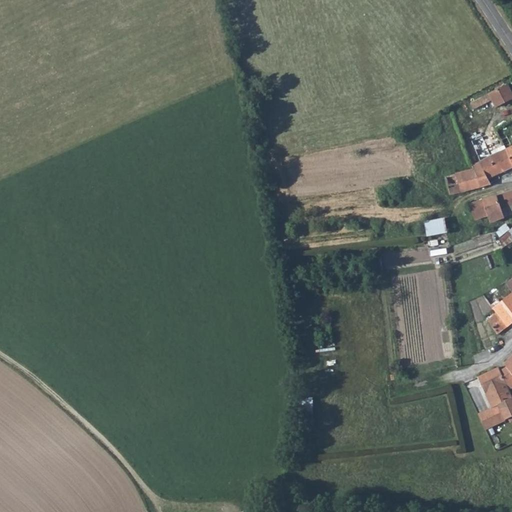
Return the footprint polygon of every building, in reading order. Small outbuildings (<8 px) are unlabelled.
[(511,97),(511,95),(506,84),(471,102),(474,108),(491,99),(495,106),(511,97)] [(511,161),(507,153),(506,151),(479,164),(483,173),(485,172),(489,180),(511,168),(511,161)] [(479,164),(472,167),(474,172),(479,187),(480,189),(492,186),(489,180),(485,172),(483,173),(479,164)] [(474,172),(462,174),(467,192),(480,189),(479,187),(474,172)] [(467,192),(462,174),(456,176),(461,193),(467,192)] [(450,196),(461,193),(456,176),(446,178),(450,196)] [(511,192),(497,197),(503,219),(511,215),(511,192)] [(503,219),(497,197),(470,205),(474,220),(486,217),(487,220),(495,217),(496,221),(503,219)] [(428,236),(448,231),(445,216),(425,221),(428,236)] [(511,227),(499,239),(503,249),(511,243),(511,227)] [(511,296),(511,291),(506,283),(494,289),(503,303),(511,296)] [(511,296),(503,303),(507,308),(511,313),(511,296)] [(511,313),(507,308),(497,315),(506,328),(511,323),(511,313)] [(506,328),(497,315),(488,320),(499,335),(506,328)] [(499,369),(478,379),(488,401),(510,392),(499,369)] [(505,421),(511,417),(511,396),(510,392),(488,401),(492,410),(499,406),(505,421)] [(314,397),(302,396),(301,422),(314,423),(314,397)]
